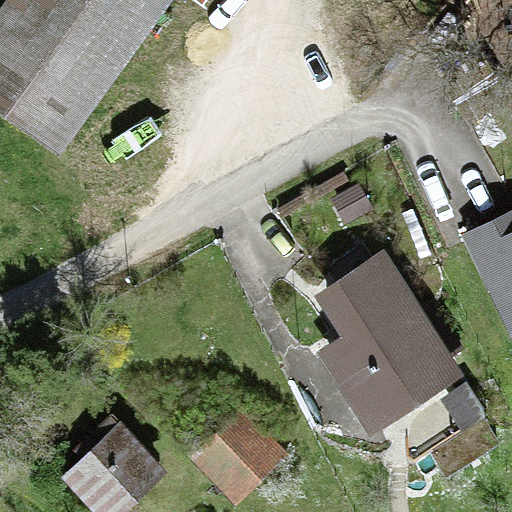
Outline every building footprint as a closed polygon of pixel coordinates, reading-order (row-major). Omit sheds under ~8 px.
[(0,103),(57,145),(162,0),(12,0),(0,17),(0,103)] [(504,93),(482,56),(445,78),(467,116),(504,93)] [(511,237),(504,221),(474,236),(511,313),(511,237)] [(355,342),(338,354),(375,410),(441,367),(436,360),(455,348),(429,306),(410,318),(398,297),(408,291),(391,265),(381,272),(378,267),(327,301),(355,342)] [(198,455),(233,491),(277,447),(241,412),(198,455)] [(68,472),(104,510),(154,463),(111,416),(77,448),(85,456),(68,472)]
